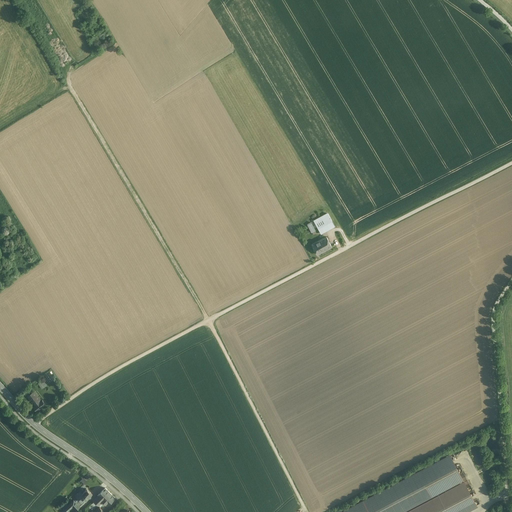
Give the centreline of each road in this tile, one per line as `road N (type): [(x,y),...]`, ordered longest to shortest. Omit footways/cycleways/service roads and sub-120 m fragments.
road 1 (track): [(307,511),(211,320),(33,424)]
road 2 (track): [(511,163),(208,320)]
road 3 (track): [(511,279),(491,316),(508,511)]
road 4 (tertiary): [(0,387),(33,424),(145,511)]
